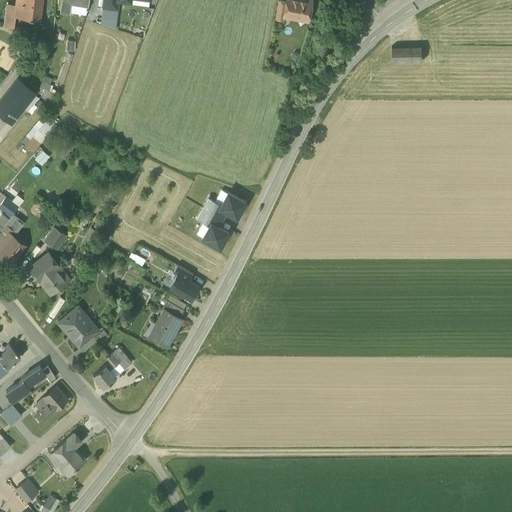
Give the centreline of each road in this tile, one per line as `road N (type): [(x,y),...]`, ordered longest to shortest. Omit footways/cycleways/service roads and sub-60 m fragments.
road 1 (tertiary): [(130,438),(192,343),(317,96),(388,21)]
road 2 (track): [(149,456),(511,450)]
road 3 (residential): [(0,290),(91,399)]
